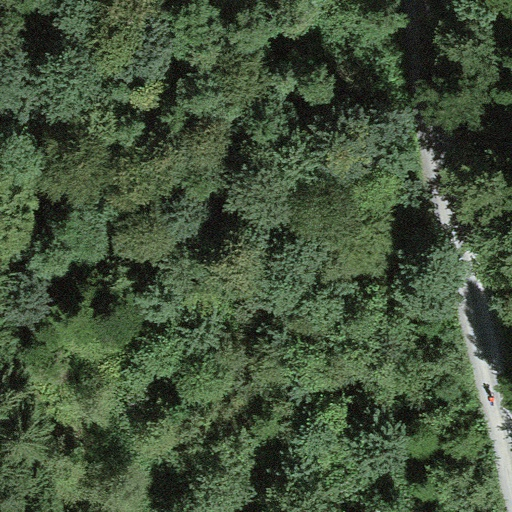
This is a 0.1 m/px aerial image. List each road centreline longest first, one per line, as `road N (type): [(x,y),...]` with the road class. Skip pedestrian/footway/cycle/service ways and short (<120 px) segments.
road 1 (unclassified): [(421,0),(430,108),(511,453)]
road 2 (track): [(314,511),(430,108)]
